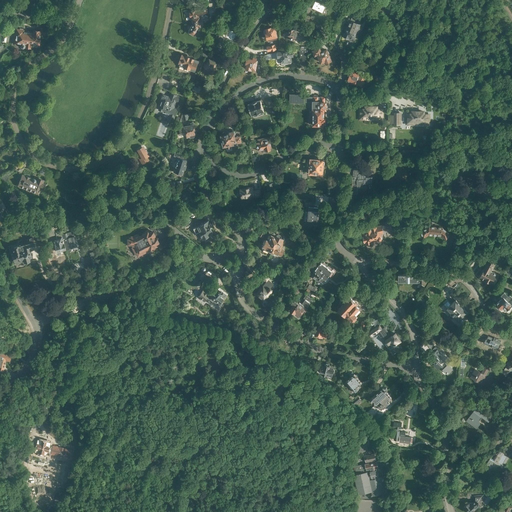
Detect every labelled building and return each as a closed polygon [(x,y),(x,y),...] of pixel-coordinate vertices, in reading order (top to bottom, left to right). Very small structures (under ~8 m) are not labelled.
[(311,0),(308,6),(320,12),(321,11),(323,12),(326,5),(317,1),(318,0),(317,0),(311,0)] [(193,24),(189,31),(190,32),(189,32),(194,35),(195,34),(195,35),(200,26),(201,26),(199,17),(208,15),(207,9),(190,11),(191,14),(192,14),(192,15),(193,23),(193,24)] [(345,36),(344,37),(353,41),(354,39),(358,30),(359,31),(362,24),(361,24),(362,20),(356,17),(356,18),(352,17),(344,35),(345,36)] [(225,36),(226,36),(228,37),(227,38),(227,40),(230,41),(231,41),(232,40),(235,35),(236,33),(236,32),(231,29),(232,29),(227,26),(222,34),(225,36)] [(277,40),(276,37),(277,37),(275,27),(271,28),(266,29),(265,30),(264,31),(265,34),(266,34),(268,41),(269,41),(277,40)] [(25,47),(27,31),(24,30),(23,30),(23,28),(20,28),(20,29),(16,28),(14,44),(21,45),(21,46),(22,47),(23,48),(25,47)] [(287,35),(286,36),(286,37),(288,38),(294,40),(298,30),(294,28),(294,29),(290,28),(288,35),(287,35)] [(27,31),(25,47),(31,48),(32,45),(33,46),(34,46),(35,46),(36,46),(37,46),(37,43),(39,44),(41,31),(33,30),(33,32),(27,31)] [(298,30),(294,40),(295,41),(295,39),(300,41),(301,39),(303,40),(304,38),(306,34),(298,30)] [(308,46),(308,51),(308,53),(313,51),(316,58),(319,57),(321,63),(325,61),(326,63),(332,60),(327,49),(323,51),(321,47),(320,47),(314,50),(313,48),(315,47),(314,43),(308,46)] [(308,51),(308,46),(307,47),(303,46),(302,50),(299,50),(300,56),(308,56),(308,53),(308,51)] [(278,51),(279,57),(280,57),(281,62),(282,65),(291,64),(291,61),(292,61),(291,56),(293,55),(292,50),(278,51)] [(182,54),(179,63),(180,64),(179,66),(180,66),(184,68),(185,67),(185,68),(190,70),(190,69),(195,71),(199,60),(182,54)] [(251,69),(255,70),(257,60),(257,58),(253,57),(253,60),(247,59),(246,63),(245,64),(244,67),(245,68),(246,68),(246,69),(251,69)] [(205,69),(213,73),(214,71),(215,71),(217,66),(216,66),(218,63),(209,59),(207,58),(203,66),(205,67),(205,68),(205,69)] [(358,83),(362,85),(366,77),(352,71),(351,75),(350,75),(348,80),(349,80),(349,82),(349,83),(352,84),(353,83),(353,82),(358,84),(358,83)] [(172,122),(177,108),(174,107),(176,102),(178,103),(180,97),(176,96),(176,95),(172,93),(171,97),(163,95),(162,99),(159,106),(160,106),(159,109),(160,110),(163,111),(163,112),(164,112),(165,113),(165,112),(170,115),(171,115),(169,120),(172,121),(172,122)] [(313,101),(313,103),(312,103),(312,104),(312,105),(312,106),(312,107),(312,108),(312,110),(313,110),(313,125),(319,125),(319,126),(320,127),(323,127),(323,126),(324,126),(324,124),(326,124),(326,118),(325,118),(325,113),(324,113),(324,110),(326,110),(326,102),(325,102),(325,97),(321,97),(318,97),(318,96),(314,96),(314,97),(305,97),(305,94),(305,93),(304,94),(298,93),(297,93),(290,93),(290,94),(290,102),(296,102),(297,103),(298,103),(298,102),(304,103),(305,102),(305,101),(313,101)] [(269,98),(265,99),(268,107),(268,109),(271,109),(274,109),(274,111),(278,111),(278,109),(280,109),(280,103),(271,103),(269,98)] [(252,116),(253,115),(254,117),(264,114),(263,112),(265,112),(261,100),(248,104),(249,105),(248,106),(248,108),(250,108),(252,116)] [(360,109),(360,119),(366,119),(366,118),(368,117),(369,118),(371,118),(374,118),(375,118),(377,118),(377,119),(383,119),(383,110),(382,110),(377,110),(377,107),(374,107),(369,107),(366,107),(366,109),(360,109)] [(407,114),(407,124),(413,124),(424,124),(430,124),(430,114),(429,114),(429,115),(424,114),(424,112),(421,112),(421,111),(416,111),(416,112),(413,111),(413,114),(407,114)] [(401,112),(393,112),(393,125),(401,125),(401,112)] [(189,124),(187,124),(187,125),(182,126),(179,127),(180,133),(183,132),(184,137),(190,136),(191,137),(194,136),(195,135),(195,133),(194,129),(195,129),(194,124),(193,121),(188,122),(189,124)] [(242,142),(240,136),(235,137),(234,131),(230,132),(230,131),(228,132),(228,134),(221,135),(224,146),(226,146),(226,150),(232,148),(231,145),(234,144),(237,144),(237,143),(242,142)] [(257,143),(258,150),(265,149),(266,151),(271,150),(271,148),(272,148),(270,140),(269,137),(258,139),(258,142),(257,143)] [(141,163),(147,159),(145,155),(146,155),(147,154),(144,148),(143,149),(142,147),(137,150),(140,154),(137,156),(141,163)] [(174,172),(182,174),(186,160),(183,159),(184,155),(175,152),(174,156),(178,158),(174,172)] [(325,164),(325,162),(324,162),(324,159),(311,158),(310,159),(307,159),(307,163),(310,163),(309,173),(323,175),(324,165),(325,164)] [(7,173),(1,177),(3,181),(7,182),(9,176),(7,173)] [(366,177),(366,174),(353,174),(351,194),(358,194),(357,188),(366,187),(366,183),(373,183),(372,177),(366,177)] [(42,183),(43,181),(37,178),(36,181),(36,180),(35,180),(35,179),(34,179),(34,178),(33,178),(33,179),(32,179),(23,175),(20,181),(20,180),(18,185),(19,185),(18,186),(28,189),(28,190),(31,191),(40,194),(44,184),(42,183)] [(291,187),(290,181),(277,184),(278,190),(291,187)] [(273,184),(267,185),(268,193),(279,191),(277,185),(273,186),(273,184)] [(262,197),(260,189),(253,190),(253,186),(239,189),(242,200),(255,197),(255,199),(262,197)] [(307,204),(307,211),(309,211),(308,221),(308,222),(312,222),(312,221),(317,222),(317,221),(318,221),(319,217),(317,216),(318,212),(321,212),(321,208),(314,207),(314,205),(307,204)] [(212,233),(212,232),(210,227),(211,226),(208,220),(196,227),(203,238),(212,233)] [(366,230),(362,231),(363,236),(365,241),(366,241),(366,243),(372,242),(372,243),(378,242),(378,240),(379,240),(379,239),(381,239),(382,237),(382,235),(381,233),(387,231),(388,233),(391,232),(391,229),(390,225),(391,225),(390,221),(390,220),(385,221),(381,222),(381,224),(377,225),(365,228),(366,230)] [(450,233),(442,227),(430,226),(420,231),(424,237),(429,235),(442,235),(446,239),(450,233)] [(66,249),(61,234),(61,231),(56,232),(55,228),(45,231),(47,238),(56,235),(57,238),(54,239),(57,251),(66,249)] [(271,252),(272,252),(274,247),(273,245),(275,241),(274,240),(275,237),(275,236),(275,235),(275,233),(273,232),(273,231),(273,229),(271,228),(269,228),(267,230),(265,232),(260,230),(257,235),(262,237),(263,236),(265,237),(266,233),(269,232),(271,233),(271,234),(268,240),(266,239),(262,246),(263,249),(269,252),(269,250),(271,252)] [(128,238),(127,238),(127,245),(128,245),(132,245),(132,246),(133,245),(133,246),(135,246),(139,252),(136,253),(138,256),(151,249),(150,247),(158,243),(155,238),(154,239),(152,237),(154,236),(152,231),(150,232),(149,229),(142,233),(143,235),(142,236),(139,237),(138,235),(134,237),(128,237),(128,238)] [(61,234),(66,249),(77,245),(73,231),(69,232),(69,234),(67,235),(67,232),(61,234)] [(274,247),(272,252),(274,253),(274,252),(281,255),(284,249),(281,248),(285,240),(282,238),(281,237),(281,235),(278,234),(276,235),(275,235),(275,236),(275,237),(274,240),(275,241),(273,245),(274,247)] [(19,244),(24,260),(24,262),(30,260),(29,257),(31,256),(30,250),(34,249),(34,247),(35,246),(34,241),(33,241),(32,237),(25,239),(26,243),(20,244),(19,244)] [(24,260),(19,244),(11,246),(15,263),(24,260)] [(314,277),(316,279),(318,277),(319,277),(321,274),(320,274),(322,272),(324,273),(328,266),(327,264),(324,262),(322,262),(321,261),(321,262),(320,262),(318,265),(317,264),(313,268),(316,270),(316,271),(317,272),(314,277)] [(481,277),(493,284),(498,275),(490,271),(492,267),(493,265),(489,262),(487,264),(484,271),(481,277)] [(318,277),(316,279),(319,281),(320,279),(323,282),(326,278),(328,280),(329,278),(328,277),(329,275),(332,276),(336,271),(336,270),(334,269),(333,269),(329,266),(328,266),(324,273),(322,272),(320,274),(321,274),(319,277),(318,277)] [(260,278),(266,283),(271,277),(265,272),(260,278)] [(411,282),(417,282),(417,280),(422,280),(422,285),(425,286),(428,281),(422,278),(422,277),(417,277),(418,275),(410,275),(410,273),(407,273),(407,275),(399,275),(399,282),(405,282),(406,283),(407,283),(408,283),(409,283),(410,283),(411,282)] [(283,289),(288,292),(292,285),(288,282),(283,289)] [(272,290),(266,285),(264,287),(263,286),(256,294),(264,300),(272,290)] [(209,295),(207,297),(209,299),(217,305),(222,298),(223,298),(226,295),(223,292),(218,288),(217,290),(214,289),(213,291),(212,290),(210,292),(211,293),(209,295)] [(198,296),(204,301),(209,295),(203,290),(198,296)] [(509,295),(505,291),(502,294),(502,295),(499,298),(500,299),(497,303),(498,304),(496,305),(496,307),(498,308),(500,308),(501,307),(504,311),(506,311),(507,309),(509,311),(511,308),(511,293),(510,294),(509,295)] [(299,307),(295,312),(294,314),(298,317),(300,314),(302,314),(303,314),(305,311),(304,311),(310,302),(312,299),(306,295),(304,298),(305,299),(304,301),(303,303),(300,302),(297,306),(299,307)] [(291,309),(295,312),(299,307),(297,306),(300,302),(303,303),(304,301),(305,299),(304,298),(303,299),(298,296),(296,299),(294,298),(291,302),(294,304),(291,309)] [(338,309),(345,316),(352,308),(351,306),(355,301),(350,296),(349,296),(345,300),(345,301),(344,302),(345,302),(343,304),(338,309)] [(448,301),(444,304),(447,308),(446,309),(451,313),(455,317),(459,322),(460,321),(463,324),(466,321),(463,318),(468,313),(463,308),(465,307),(462,304),(460,305),(456,300),(451,304),(448,301)] [(352,308),(345,316),(347,315),(352,320),(353,319),(355,319),(357,317),(357,315),(357,314),(361,310),(359,308),(356,304),(357,303),(355,301),(351,306),(352,308)] [(321,337),(323,337),(323,336),(326,337),(329,329),(319,325),(316,334),(321,337)] [(379,325),(368,333),(371,337),(374,334),(375,335),(376,333),(379,331),(388,344),(391,342),(397,353),(402,349),(398,343),(400,341),(395,333),(390,336),(384,327),(382,329),(379,325)] [(488,345),(492,347),(492,346),(498,348),(501,340),(497,339),(498,338),(494,337),(494,338),(488,335),(487,338),(486,338),(484,343),(488,345)] [(2,358),(6,360),(10,361),(11,354),(3,352),(4,348),(0,347),(0,358),(2,359),(2,358)] [(436,347),(431,351),(437,356),(432,360),(435,363),(434,364),(438,369),(441,366),(442,368),(445,365),(446,366),(443,368),(448,374),(453,369),(444,360),(446,359),(443,356),(446,353),(440,347),(438,349),(436,347)] [(511,360),(508,362),(509,363),(502,372),(506,376),(511,370),(511,371),(511,370),(511,360)] [(328,375),(332,376),(335,366),(330,365),(329,363),(327,363),(325,364),(324,366),(322,365),(320,373),(322,373),(328,375)] [(482,372),(475,368),(470,377),(482,383),(485,378),(490,368),(485,366),(482,372)] [(355,390),(355,391),(361,386),(360,384),(362,382),(358,377),(358,375),(357,374),(355,374),(355,373),(354,373),(352,371),(349,374),(351,376),(346,380),(347,381),(355,390)] [(371,398),(376,404),(381,400),(379,397),(383,393),(384,395),(388,392),(387,391),(388,389),(386,387),(384,387),(383,387),(381,384),(378,387),(380,390),(371,398)] [(381,400),(376,404),(381,409),(386,406),(391,402),(390,402),(392,400),(390,398),(392,396),(388,392),(384,395),(383,393),(379,397),(381,400)] [(352,401),(355,405),(361,399),(358,396),(352,401)] [(480,423),(479,420),(482,416),(489,421),(492,415),(478,405),(466,421),(477,428),(480,423)] [(374,418),(377,422),(382,417),(380,414),(379,415),(377,412),(372,416),(374,418)] [(393,423),(392,426),(393,426),(393,427),(393,428),(395,428),(393,440),(399,440),(399,439),(400,440),(399,441),(410,443),(411,437),(405,436),(405,435),(406,432),(400,432),(400,431),(398,430),(399,428),(401,429),(402,423),(394,422),(393,422),(394,422),(394,423),(393,423)] [(364,437),(352,448),(358,454),(368,449),(369,454),(364,455),(366,462),(376,460),(375,456),(371,436),(364,437)] [(41,446),(36,444),(35,448),(40,449),(39,454),(43,454),(44,450),(49,451),(51,451),(50,454),(70,458),(72,449),(52,445),(52,448),(45,446),(46,443),(42,442),(41,446)] [(356,474),(354,474),(356,486),(358,494),(368,492),(368,496),(389,491),(385,476),(383,476),(380,460),(376,461),(376,460),(366,462),(366,463),(355,466),(356,474)] [(468,503),(464,506),(468,511),(470,511),(474,509),(475,509),(482,504),(481,502),(483,499),(481,498),(484,495),(474,495),(475,502),(468,503)] [(506,506),(505,505),(504,505),(503,506),(503,507),(500,506),(497,511),(509,511),(510,511),(509,511),(511,507),(511,506),(511,503),(508,501),(507,502),(506,503),(507,504),(506,506)]
